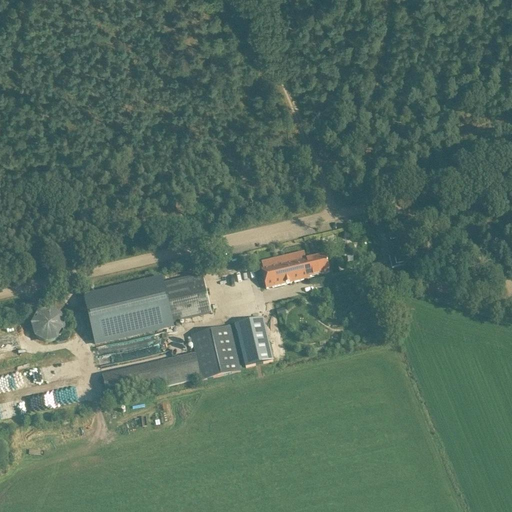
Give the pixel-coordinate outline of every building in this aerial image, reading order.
[(394,223),(382,226),(392,269),(404,266),(394,223)] [(262,269),(267,289),(310,279),(310,278),(330,273),(328,265),(326,255),(301,261),(301,258),(297,259),(297,261),(262,269)] [(419,262),(418,271),(424,273),(426,263),(419,262)] [(203,276),(173,283),(172,277),(84,298),(95,345),(174,326),(173,324),(212,315),(203,276)] [(357,286),(303,298),(308,322),(326,318),(324,306),(360,298),(357,286)] [(32,325),(32,326),(32,328),(32,329),(32,330),(32,332),(33,333),(34,334),(34,335),(35,337),(36,338),(37,339),(38,339),(40,340),(41,341),(42,341),(43,342),(45,342),(46,342),(48,342),(49,342),(50,342),(52,342),(53,341),(54,341),(56,340),(57,339),(58,339),(59,338),(60,337),(61,335),(61,334),(62,333),(63,332),(63,330),(63,329),(63,328),(64,326),(63,325),(63,323),(63,322),(63,321),(62,319),(61,318),(61,317),(60,316),(59,315),(58,314),(57,313),(56,312),(54,312),(53,311),(52,311),(50,311),(49,310),(48,310),(46,310),(45,311),(43,311),(42,311),(41,312),(40,312),(38,313),(37,314),(36,315),(35,316),(34,317),(34,318),(33,319),(32,321),(32,322),(32,323),(32,325)] [(264,323),(237,330),(246,368),(273,362),(264,323)] [(202,381),(241,372),(231,328),(192,337),(196,355),(103,377),(108,396),(166,383),(167,387),(202,379),(202,381)]
